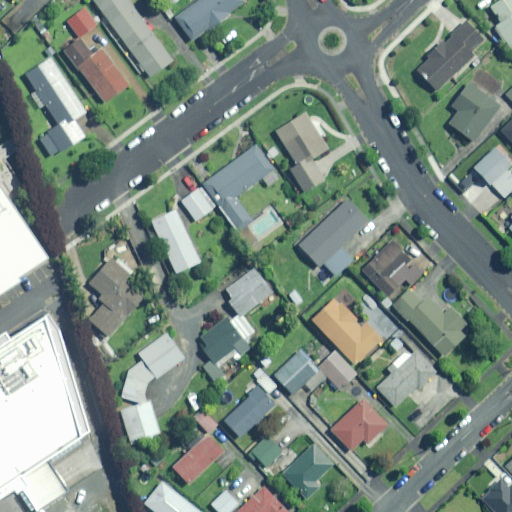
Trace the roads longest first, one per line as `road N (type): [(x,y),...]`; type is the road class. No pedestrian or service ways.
road 1 (residential): [(308,42),(293,45),(70,215)]
road 2 (residential): [(511,294),(421,197),(345,62)]
road 3 (residential): [(384,511),(511,392)]
